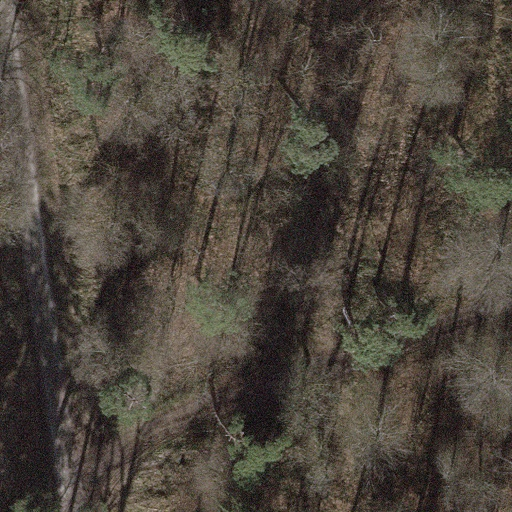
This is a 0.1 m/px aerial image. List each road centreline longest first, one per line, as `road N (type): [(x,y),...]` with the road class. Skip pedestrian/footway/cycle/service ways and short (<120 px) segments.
road 1 (track): [(0,0),(64,511)]
road 2 (track): [(58,464),(511,307)]
